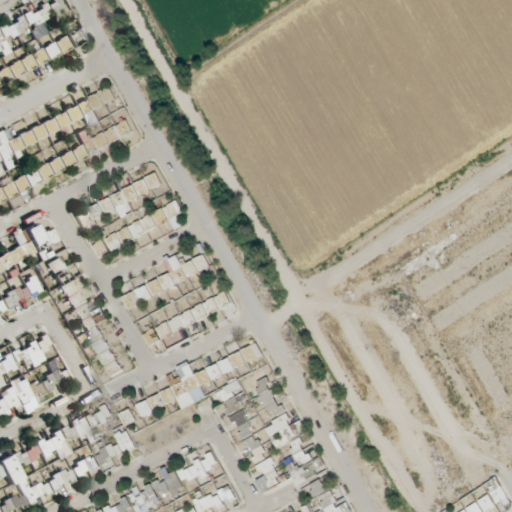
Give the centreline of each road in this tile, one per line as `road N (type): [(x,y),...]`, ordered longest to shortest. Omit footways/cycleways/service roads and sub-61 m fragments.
road 1 (residential): [(124,0),(418,511)]
road 2 (residential): [(76,0),(363,511)]
road 3 (residential): [(0,336),(44,320),(85,385),(80,399),(0,441)]
road 4 (residential): [(53,202),(149,375)]
road 5 (residential): [(158,148),(0,229)]
road 6 (residential): [(213,433),(64,511)]
road 7 (residential): [(114,393),(257,319)]
road 8 (residential): [(0,115),(109,57)]
